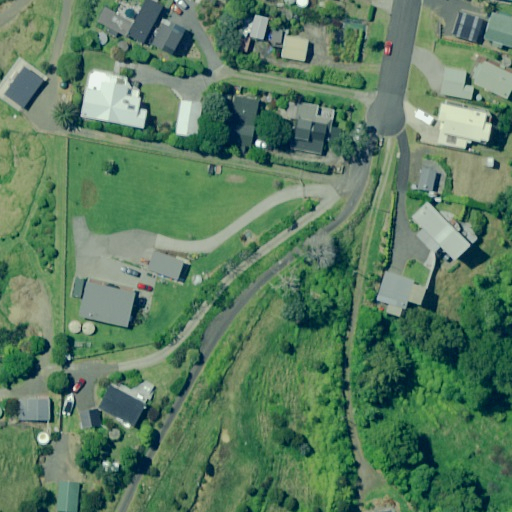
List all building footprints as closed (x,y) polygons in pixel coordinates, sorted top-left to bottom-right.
[(142,43),(160,5),(149,0),(140,0),(130,21),(100,7),(94,20),(142,43)] [(511,46),(511,18),(490,12),(482,38),(511,47),(511,46)] [(252,18),(243,16),(240,36),(262,39),(266,16),(252,14),(252,18)] [(184,29),(164,18),(160,25),(158,24),(147,43),(169,55),(184,29)] [(281,29),(271,28),(269,41),(279,43),(281,29)] [(306,39),(284,36),(281,57),(303,60),(306,39)] [(511,83),(511,74),(484,61),(482,64),(475,60),(467,76),(474,80),(473,83),(504,98),(511,83)] [(465,71),(442,67),(438,93),(471,99),(473,86),(463,85),(465,71)] [(140,87),(96,79),(94,90),(84,88),(79,116),(142,127),(145,110),(136,109),(140,87)] [(260,99),(231,95),(226,141),(255,144),(260,99)] [(202,102),(177,100),(174,134),(199,136),(202,102)] [(438,123),(434,143),(463,149),(466,138),(485,142),(489,123),(482,122),(484,113),(436,103),(432,122),(438,123)] [(336,126),(296,119),(290,148),(320,154),(323,140),(333,142),(336,126)] [(435,169),(419,167),(416,189),(432,191),(435,169)] [(243,172),(224,169),(223,178),(241,181),(243,172)] [(91,185),(82,185),(82,201),(90,201),(91,185)] [(466,245),(425,203),(410,217),(421,228),(415,235),(432,252),(439,245),(452,259),(466,245)] [(180,260),(149,251),(144,269),(174,278),(180,260)] [(413,280),(381,271),(373,298),(376,299),(373,309),(400,317),(405,300),(418,304),(423,286),(412,283),(413,280)] [(131,289),(82,280),(75,316),(124,325),(131,289)] [(142,403),(107,383),(95,406),(130,426),(142,403)] [(47,421),(48,400),(20,398),(19,418),(47,421)] [(100,425),(96,408),(77,412),(81,429),(100,425)] [(78,482),(56,481),(53,510),(76,511),(78,482)]
